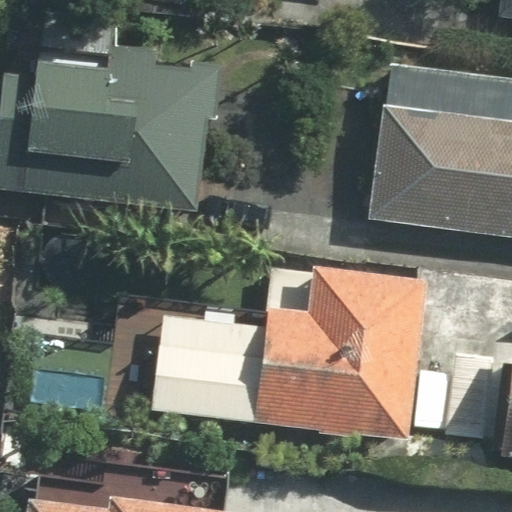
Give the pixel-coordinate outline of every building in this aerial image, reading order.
[(511,0),(492,0),(490,22),(511,24),(511,0)] [(0,77),(0,203),(198,216),(203,126),(213,127),(215,97),(216,79),(155,76),(156,56),(113,53),(111,84),(0,77)] [(511,84),(382,73),(369,229),(511,241),(511,84)] [(418,288),(268,275),(264,331),(156,323),(148,418),(405,439),(418,288)] [(491,467),(511,467),(511,358),(445,356),(442,444),(491,446),(491,467)]
